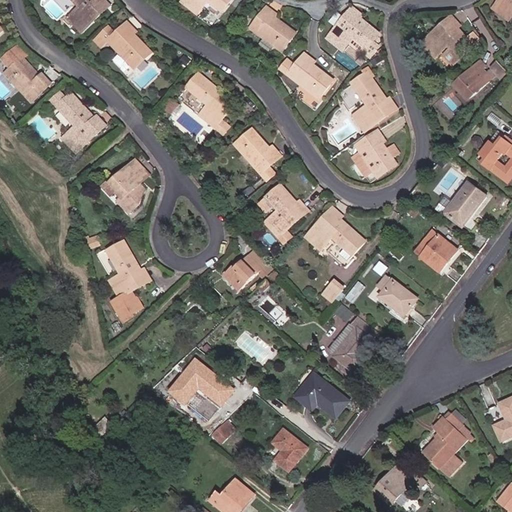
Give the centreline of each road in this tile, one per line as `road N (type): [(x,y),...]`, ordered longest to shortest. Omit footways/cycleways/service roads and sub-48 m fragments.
road 1 (residential): [(136,0),(266,82),(338,185),(374,199),(410,182),(429,140),(392,10),(430,0)]
road 2 (residential): [(174,165),(128,104),(43,43),(21,0)]
road 3 (residential): [(174,165),(220,237),(205,261),(168,255),(162,241),(175,184)]
road 4 (residential): [(415,373),(307,511)]
road 5 (residential): [(511,244),(415,373)]
